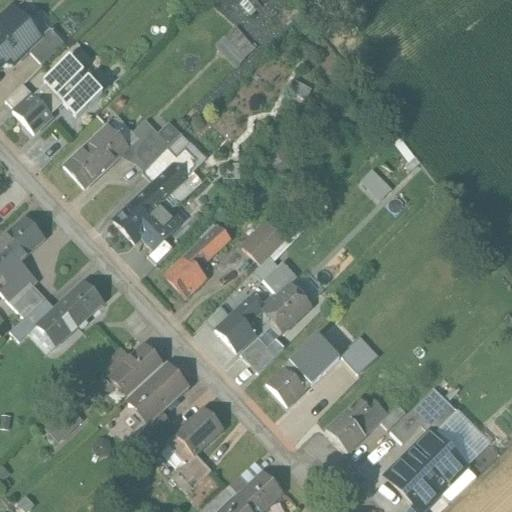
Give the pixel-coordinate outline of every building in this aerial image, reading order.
[(12,12),(0,23),(0,66),(1,66),(13,67),(27,54),(34,47),(32,46),(21,34),(27,29),(12,12)] [(238,70),(258,48),(234,27),(215,49),(238,70)] [(49,31),(32,46),(34,47),(27,54),(40,68),(62,46),(49,31)] [(67,61),(42,85),(45,88),(32,100),(29,97),(12,113),(10,115),(33,138),(52,120),(50,118),(62,106),(75,120),(101,96),(67,61)] [(21,87),(3,105),(12,113),(29,97),(21,87)] [(110,127),(63,170),(85,194),(131,150),(110,127)] [(154,135),(130,157),(146,173),(181,139),(170,128),(158,139),(154,135)] [(152,189),(115,226),(136,248),(140,242),(153,255),(181,226),(161,205),(185,184),(180,179),(196,163),(185,152),(176,162),(152,189)] [(24,220),(0,242),(0,273),(11,285),(25,272),(19,265),(44,242),(24,220)] [(242,248),(262,268),(288,241),(268,221),(242,248)] [(219,229),(165,281),(187,304),(206,286),(197,276),(232,243),(219,229)] [(11,285),(0,295),(24,322),(44,305),(31,291),(37,285),(25,272),(11,285)] [(309,308),(276,272),(262,285),(276,300),(266,309),(272,315),(272,327),(281,337),(309,308)] [(52,314),(36,329),(37,330),(56,350),(104,306),(84,285),(52,314)] [(249,302),(215,334),(236,356),(255,339),(246,330),(261,315),(249,302)] [(24,322),(10,336),(19,346),(37,330),(36,329),(52,314),(44,305),(24,322)] [(283,372),(266,388),(287,410),(304,394),(305,394),(338,363),(316,339),(282,370),(283,372)] [(359,341),(340,359),(358,377),(376,359),(359,341)] [(240,359),(257,378),(283,352),(274,344),(267,351),(258,342),(240,359)] [(128,363),(120,354),(102,372),(128,402),(136,396),(162,372),(142,350),(128,363)] [(162,372),(136,396),(144,405),(142,407),(143,409),(137,414),(150,429),(162,417),(189,393),(166,368),(162,372)] [(432,393),(390,437),(401,448),(419,430),(444,405),(432,393)] [(359,402),(325,434),(346,456),(364,439),(355,430),(371,415),(367,410),(359,402)] [(371,415),(355,430),(364,439),(379,425),(388,417),(375,403),(367,410),(371,415)] [(444,405),(419,430),(428,439),(431,436),(434,438),(456,416),(444,405)] [(388,417),(379,425),(387,433),(405,416),(397,408),(388,417)] [(200,411),(164,445),(184,467),(170,480),(186,497),(210,475),(194,457),(221,433),(200,411)] [(456,416),(434,438),(466,473),(489,450),(456,416)] [(145,430),(134,439),(143,450),(170,426),(162,417),(150,429),(147,432),(145,430)] [(428,439),(404,462),(439,499),(466,473),(434,438),(431,436),(428,439)] [(404,462),(385,480),(412,508),(415,511),(425,511),(439,499),(404,462)] [(439,499),(449,507),(475,482),(466,473),(439,499)] [(261,477),(222,511),(266,511),(281,499),(261,477)]
